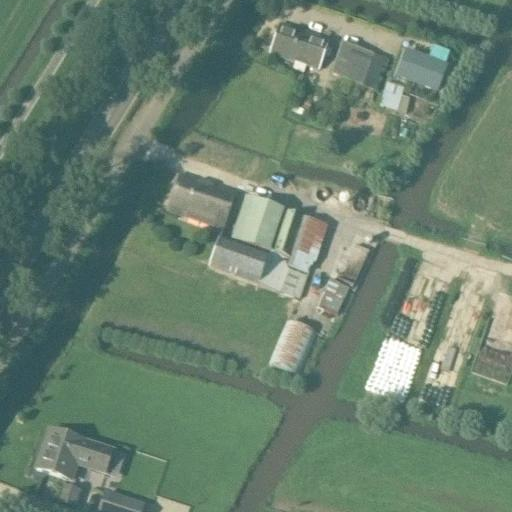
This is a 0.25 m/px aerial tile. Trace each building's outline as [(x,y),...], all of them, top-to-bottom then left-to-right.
[(318,73),(328,43),(279,26),(269,56),(318,73)] [(341,46),(331,78),(361,88),(372,56),(341,46)] [(405,51),(395,80),(437,95),(447,67),(445,66),(449,55),(432,48),(428,60),(405,51)] [(383,94),(379,108),(396,114),(403,91),(386,85),(383,94)] [(223,233),(236,196),(179,176),(180,176),(179,176),(166,213),(223,233)] [(314,264),(325,230),(251,205),(238,247),(219,241),(208,271),(299,302),(311,264),(314,264)] [(329,282),(316,311),(335,319),(348,291),(329,282)] [(316,335),(286,322),(268,366),(297,379),(316,335)] [(367,393),(401,404),(420,346),(409,342),(406,349),(408,349),(403,364),(393,361),(388,373),(382,371),(386,359),(379,357),(367,393)] [(49,434),(36,473),(70,484),(75,469),(102,478),(110,454),(49,434)] [(62,490),(57,505),(73,510),(78,495),(62,490)] [(104,497),(99,511),(141,511),(142,509),(104,497)]
